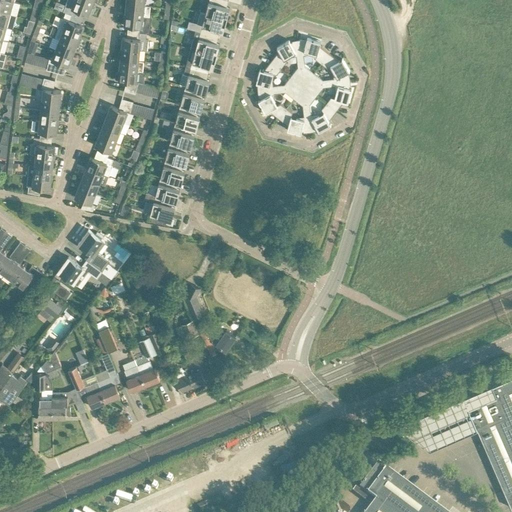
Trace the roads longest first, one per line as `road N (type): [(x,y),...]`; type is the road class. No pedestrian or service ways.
road 1 (residential): [(252,71),(257,50),(298,28),(341,39),(362,76),(350,124),(312,146),(268,134),(246,93)]
road 2 (residential): [(332,285),(191,221),(236,66)]
road 3 (tertiary): [(332,285),(391,79),(390,33),(378,0)]
road 4 (residential): [(42,469),(278,368)]
road 5 (tertiary): [(359,408),(511,338)]
road 6 (residential): [(109,14),(79,82),(72,144)]
road 7 (residential): [(72,144),(98,85),(109,14)]
road 8 (residential): [(57,204),(73,215),(48,249),(0,216)]
